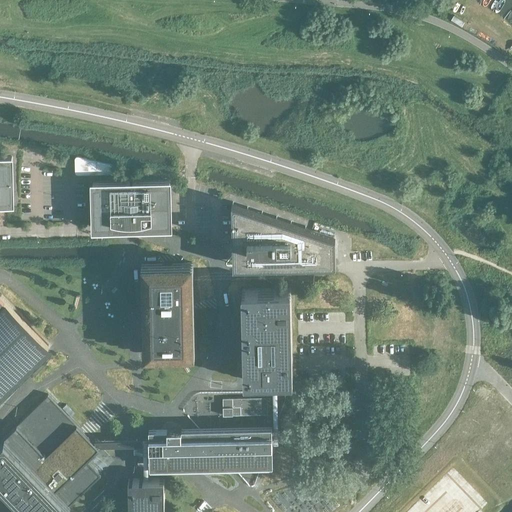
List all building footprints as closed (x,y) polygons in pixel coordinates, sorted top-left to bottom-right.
[(453,15),(451,20),(461,26),(464,21),(453,15)] [(0,200),(13,200),(12,156),(0,156),(0,200)] [(75,159),(75,174),(76,174),(81,174),(94,173),(113,173),(113,168),(113,167),(113,166),(112,165),(78,157),(77,157),(76,157),(75,158),(75,159)] [(94,227),(129,226),(135,226),(136,226),(171,225),(170,180),(132,181),(133,183),(130,183),(130,181),(93,182),(94,227)] [(238,248),(234,203),(231,202),(232,268),(338,265),(338,238),(333,236),(333,239),(330,246),(326,246),(308,247),(299,247),(290,247),(291,247),(291,244),(273,245),(259,245),(249,245),(249,248),(250,248),(238,248)] [(312,229),(234,203),(238,248),(250,248),(249,248),(249,245),(259,245),(273,245),(291,244),(291,247),(290,247),(299,247),(308,247),(326,246),(330,246),(333,239),(333,236),(312,229)] [(193,261),(173,262),(172,262),(162,262),(142,262),(143,355),(195,354),(193,261)] [(245,380),(271,379),(277,379),(293,379),(293,378),(290,288),(290,287),(274,288),(272,288),(270,288),(263,288),(260,288),(258,288),(242,289),(243,289),(242,289),(243,322),(243,325),(243,331),(242,332),(241,332),(241,333),(241,334),(241,335),(242,336),(243,336),(244,379),(245,379),(245,380)] [(0,390),(20,371),(35,357),(42,350),(49,343),(0,292),(0,390)] [(0,511),(59,511),(101,472),(95,466),(99,462),(108,454),(98,444),(96,442),(94,440),(92,438),(92,439),(90,437),(85,432),(80,427),(55,401),(48,394),(16,424),(15,425),(15,426),(0,439),(0,511)] [(223,398),(223,406),(223,412),(223,414),(243,414),(268,413),(267,397),(223,398)] [(63,408),(71,417),(75,413),(66,405),(63,408)] [(167,427),(149,428),(149,439),(149,443),(150,467),(273,464),(272,442),(272,425),(182,427),(181,427),(167,427)] [(95,466),(101,472),(105,468),(112,462),(113,460),(111,458),(108,454),(99,462),(95,466)] [(164,511),(164,478),(149,478),(148,478),(146,478),(143,478),(140,478),(138,478),(128,479),(129,511),(164,511)]
